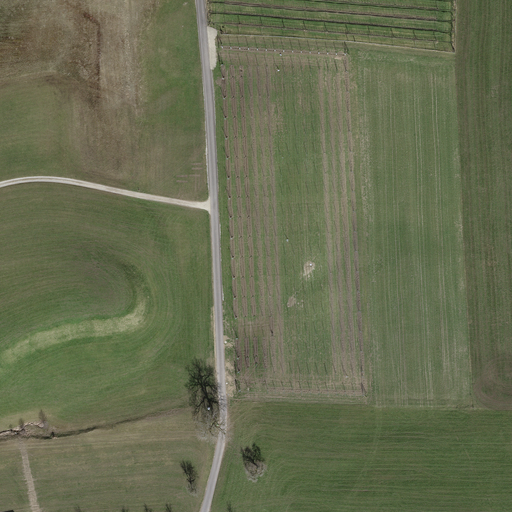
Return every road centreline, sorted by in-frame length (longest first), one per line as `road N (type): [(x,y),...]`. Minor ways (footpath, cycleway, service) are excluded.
road 1 (track): [(211,208),(221,407),(204,511)]
road 2 (track): [(0,187),(62,181),(211,208)]
road 3 (track): [(211,208),(198,0)]
